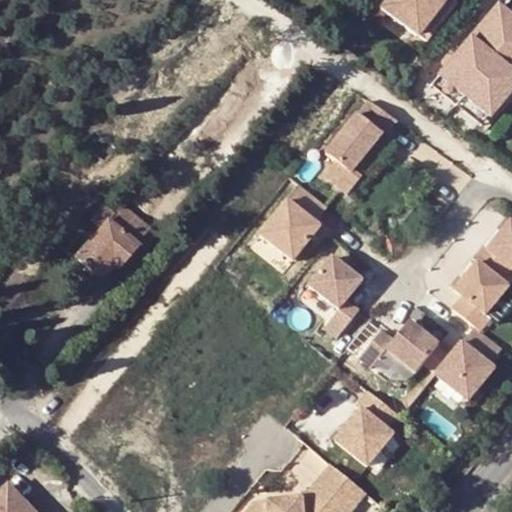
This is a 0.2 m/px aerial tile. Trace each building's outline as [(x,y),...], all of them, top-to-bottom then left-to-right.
[(381,0),(377,5),(413,32),(438,0),(381,0)] [(452,0),(451,0),(438,0),(413,32),(422,39),(452,0)] [(511,15),(496,1),(427,77),(478,122),(511,83),(511,15)] [(367,102),(325,155),(335,162),(323,177),(347,196),(361,179),(352,172),(381,135),(384,137),(395,122),(367,102)] [(315,224),(327,209),(300,187),(260,236),(294,263),(321,229),(315,224)] [(103,201),(89,217),(98,226),(75,254),(101,277),(114,261),(119,266),(137,245),(134,243),(149,226),(120,201),(113,210),(103,201)] [(510,222),(507,218),(498,229),(502,232),(510,222)] [(474,259),(478,262),(501,281),(511,268),(511,222),(510,222),(502,232),(488,250),(484,246),(474,259)] [(334,260),(310,287),(340,313),(325,330),(338,340),(360,313),(347,303),(363,284),(334,260)] [(501,281),(478,262),(464,280),(456,290),(463,297),(453,309),(476,327),(481,331),(491,318),(486,315),(509,287),(501,281)] [(460,277),(452,287),(456,290),(464,280),(460,277)] [(410,322),(394,341),(381,331),(362,355),(375,366),(389,348),(418,372),(438,345),(410,322)] [(491,365),(503,349),(481,331),(476,327),(453,356),(438,375),(470,401),(496,369),(491,365)] [(389,429),(400,415),(371,391),(359,406),(363,409),(338,441),(370,466),(396,434),(389,429)] [(352,511),(368,493),(332,464),(311,491),(305,492),(306,498),(256,503),(248,511),(352,511)] [(0,511),(29,511),(4,484),(0,487),(0,511)]
